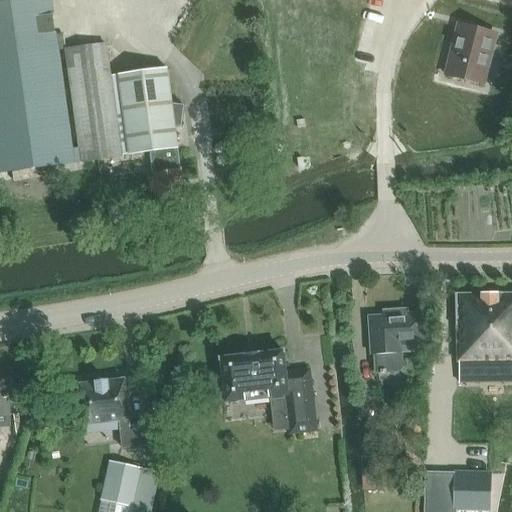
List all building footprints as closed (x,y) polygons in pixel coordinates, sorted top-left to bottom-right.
[(0,0),(0,174),(176,150),(174,137),(181,136),(185,116),(171,113),(165,71),(110,78),(106,45),(64,51),(78,150),(70,151),(57,53),(55,53),(48,0),(0,0)] [(461,25),(448,75),(480,84),(493,33),(461,25)] [(231,137),(238,136),(237,127),(230,128),(231,137)] [(156,206),(185,202),(179,160),(177,160),(176,153),(149,156),(152,175),(147,176),(149,194),(154,193),(156,206)] [(457,364),(511,363),(511,295),(456,296),(457,364)] [(406,315),(371,317),(373,349),(376,355),(378,372),(399,370),(402,368),(401,354),(427,352),(425,325),(424,314),(406,315)] [(190,317),(165,321),(167,333),(192,329),(190,317)] [(225,403),(270,398),(285,396),(289,431),(290,435),(317,432),(312,380),(310,370),(286,373),(284,354),(284,352),(282,352),(261,354),(259,355),(259,353),(257,353),(257,355),(248,356),(247,354),(245,355),(245,356),(244,356),(223,359),(220,359),(221,362),(225,403)] [(121,449),(152,446),(149,426),(129,428),(124,379),(77,384),(82,426),(118,422),(121,449)] [(420,450),(422,420),(406,419),(405,434),(401,434),(400,449),(420,450)] [(110,461),(101,500),(132,508),(142,469),(110,461)] [(289,498),(323,499),(325,468),(290,466),(289,498)] [(376,470),(364,471),(365,493),(377,492),(376,470)] [(498,508),(499,472),(474,472),(474,474),(451,473),(450,482),(439,482),(440,474),(421,474),(419,511),(451,511),(451,507),(498,508)] [(101,500),(98,511),(131,511),(132,508),(101,500)]
